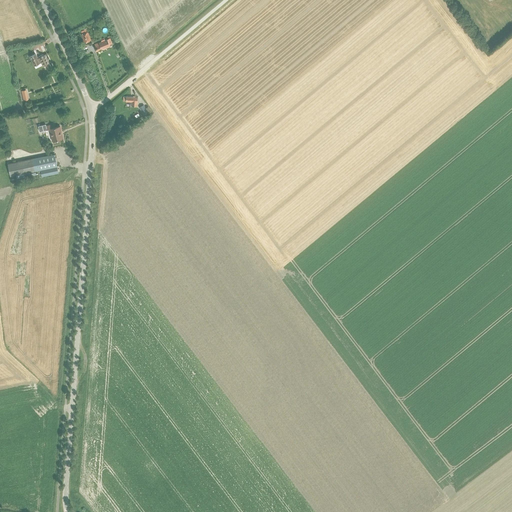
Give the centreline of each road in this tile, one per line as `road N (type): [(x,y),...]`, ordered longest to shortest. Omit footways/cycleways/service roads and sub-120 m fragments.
road 1 (tertiary): [(66,511),(90,107)]
road 2 (unclassified): [(90,107),(225,0)]
